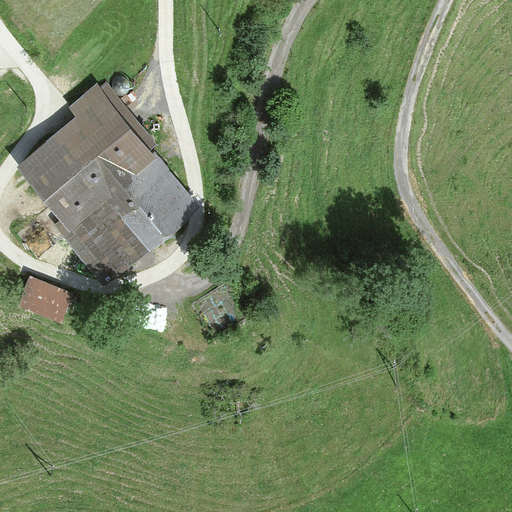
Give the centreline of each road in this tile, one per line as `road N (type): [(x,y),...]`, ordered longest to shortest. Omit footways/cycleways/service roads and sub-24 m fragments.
road 1 (track): [(306,0),(272,77),(236,239),(209,280),(164,290),(96,289),(46,274),(0,242)]
road 2 (track): [(511,341),(416,210),(403,180),(410,98),(445,0)]
road 3 (track): [(164,290),(201,206),(166,86),(165,0)]
road 4 (track): [(0,192),(53,120),(54,102),(0,28)]
